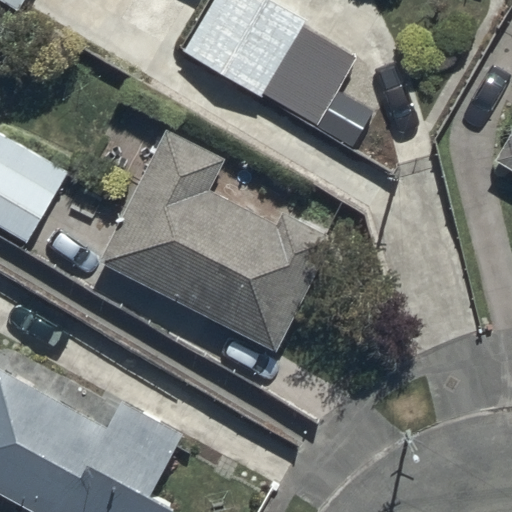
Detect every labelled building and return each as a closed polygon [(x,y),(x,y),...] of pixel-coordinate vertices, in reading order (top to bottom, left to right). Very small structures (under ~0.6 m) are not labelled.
[(0,0),(0,11),(16,21),(28,0),(0,0)] [(263,0),(214,0),(181,53),(317,132),(357,62),(305,32),(309,26),(263,0)] [(166,134),(99,265),(278,357),(330,256),(210,195),(226,165),(166,134)] [(511,138),(496,165),(511,174),(511,138)] [(0,139),(0,230),(27,246),(66,178),(0,139)] [(0,500),(21,511),(161,511),(151,506),(186,444),(122,407),(108,432),(0,371),(0,500)]
